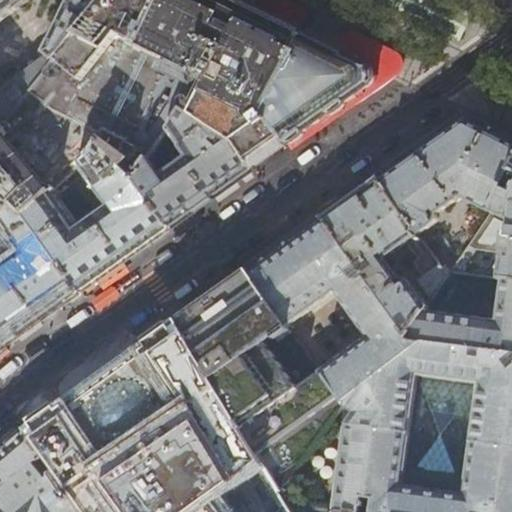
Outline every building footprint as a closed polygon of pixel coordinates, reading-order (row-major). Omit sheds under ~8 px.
[(0,0),(0,131),(105,0),(0,0)] [(105,0),(0,131),(0,190),(27,215),(53,192),(61,185),(95,154),(100,145),(136,179),(158,150),(171,131),(185,111),(224,57),(246,8),(230,0),(105,0)] [(224,57),(185,111),(220,133),(230,141),(235,144),(269,120),(263,112),(303,36),(278,24),(246,8),(224,57)] [(384,74),(390,49),(357,33),(345,56),(371,69),(373,84),(333,112),(319,122),(322,126),(380,86),(384,74)] [(345,56),(303,36),(263,112),(269,120),(288,145),(319,122),(333,112),(373,84),(371,69),(345,56)] [(213,143),(220,133),(185,111),(171,131),(188,157),(170,169),(158,150),(136,179),(170,228),(171,227),(194,211),(209,200),(253,169),(239,146),(235,144),(230,141),(220,149),(213,143)] [(431,141),(379,178),(420,235),(436,223),(438,221),(439,220),(440,216),(439,215),(439,214),(462,197),(478,205),(458,235),(446,227),(441,234),(439,232),(433,238),(431,235),(428,235),(423,239),(450,277),(452,273),(493,212),(511,172),(511,138),(498,131),(466,115),(450,127),(431,141)] [(269,120),(235,144),(239,146),(253,169),(259,165),(271,157),(280,150),(288,145),(269,120)] [(53,192),(27,215),(80,292),(81,291),(122,262),(134,254),(170,228),(136,179),(100,145),(95,154),(61,185),(65,191),(88,175),(108,206),(78,227),(53,192)] [(511,172),(493,212),(452,273),(467,275),(468,263),(477,250),(505,254),(502,280),(505,280),(511,281),(511,172)] [(350,199),(324,218),(402,328),(409,337),(428,309),(428,308),(409,282),(409,281),(407,280),(404,280),(402,281),(401,281),(386,259),(408,243),(420,260),(416,263),(426,276),(419,281),(434,301),(450,277),(423,239),(420,235),(379,178),(350,199)] [(0,339),(5,345),(55,309),(80,292),(27,215),(0,190),(0,339)] [(174,232),(198,216),(194,211),(171,227),(174,232)] [(293,240),(251,270),(290,325),(339,291),(382,354),(402,328),(324,218),(293,240)] [(84,296),(125,266),(122,262),(81,291),(84,296)] [(217,294),(178,323),(280,494),(346,405),(290,325),(251,270),(217,294)] [(511,281),(505,280),(499,322),(432,313),(428,309),(409,337),(411,341),(511,355),(511,281)] [(291,511),(280,494),(178,323),(116,367),(48,416),(28,430),(86,511),(291,511)] [(511,355),(411,341),(409,337),(402,328),(382,354),(357,389),(364,394),(364,407),(350,427),(511,448),(511,355)] [(5,345),(0,339),(0,357),(8,350),(4,346),(5,345)] [(511,511),(511,448),(350,427),(347,426),(335,511),(511,511)] [(86,511),(28,430),(21,437),(0,454),(0,509),(2,511),(86,511)] [(0,453),(0,454),(21,437),(17,432),(0,446),(0,453)]
